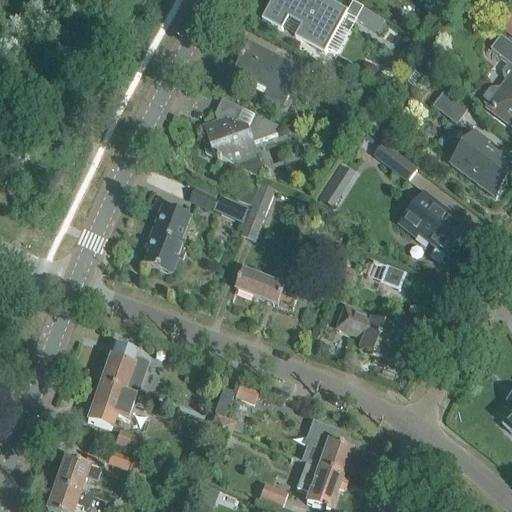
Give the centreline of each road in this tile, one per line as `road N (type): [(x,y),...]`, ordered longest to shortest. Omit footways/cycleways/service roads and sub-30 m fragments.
road 1 (residential): [(412,417),(70,287)]
road 2 (tertiary): [(70,287),(171,75),(216,0)]
road 3 (tertiary): [(0,493),(70,287)]
road 4 (residential): [(412,417),(461,329),(511,261)]
road 5 (residential): [(504,511),(412,417)]
